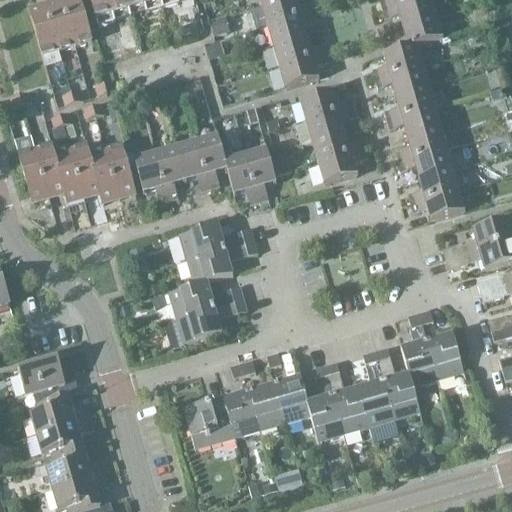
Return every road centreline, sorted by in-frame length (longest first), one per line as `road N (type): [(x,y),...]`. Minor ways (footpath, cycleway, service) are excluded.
road 1 (residential): [(407,287),(380,223),(363,216),(300,232),(288,243),(283,275),(298,330)]
road 2 (residential): [(511,471),(468,313),(407,287)]
road 3 (residential): [(116,387),(92,307),(13,246),(0,206)]
road 4 (residential): [(298,330),(116,387)]
road 5 (tertiary): [(374,511),(511,472)]
road 6 (residential): [(407,287),(393,314),(313,336),(298,330)]
road 7 (residential): [(151,511),(116,387)]
